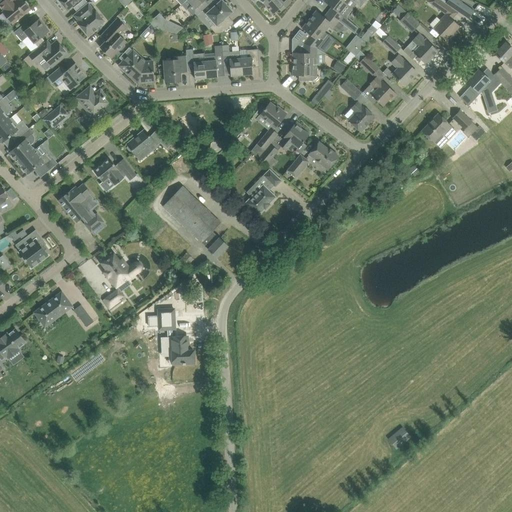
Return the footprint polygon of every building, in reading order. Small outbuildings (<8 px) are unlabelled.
[(13,24),(31,9),(28,6),(29,5),(26,1),(24,1),(23,0),(21,0),(20,1),(19,0),(16,0),(3,0),(0,3),(0,5),(4,10),(3,11),(13,24)] [(67,8),(68,9),(79,0),(59,0),(63,3),(62,5),(65,8),(67,8)] [(188,0),(193,4),(188,9),(193,15),(195,13),(197,15),(207,6),(203,2),(204,0),(188,0)] [(207,6),(197,15),(209,29),(211,27),(216,33),(224,32),(232,24),(226,17),(232,11),(227,5),(227,4),(226,3),(226,2),(225,2),(224,2),(222,0),(221,0),(218,3),(215,0),(213,0),(209,5),(207,6)] [(271,0),(266,5),(274,14),(281,8),(282,9),(291,1),(290,0),(271,0)] [(336,18),(348,28),(355,33),(358,28),(347,19),(347,16),(352,9),(341,0),(325,0),(324,1),(332,7),(328,12),(336,18)] [(341,0),(352,9),(357,4),(355,2),(356,0),(341,0)] [(441,0),(429,0),(428,2),(445,15),(440,20),(442,21),(435,28),(448,41),(458,30),(457,30),(460,26),(452,19),(459,12),(456,10),(441,0)] [(133,1),(127,6),(134,14),(140,10),(133,1)] [(462,1),(456,10),(459,12),(469,18),(474,10),(462,1)] [(79,21),(77,22),(89,36),(99,28),(97,27),(105,21),(94,8),(93,9),(88,2),(74,14),(79,21)] [(419,24),(407,13),(398,4),(394,9),(403,17),(400,20),(412,32),(419,24)] [(317,10),(310,19),(325,31),(336,18),(328,12),(324,17),(317,10)] [(106,41),(101,47),(112,57),(119,49),(121,51),(126,45),(124,44),(128,41),(121,34),(127,27),(118,18),(114,22),(107,30),(112,35),(106,41)] [(15,32),(22,41),(29,36),(39,47),(45,41),(42,37),(49,31),(39,19),(28,28),(25,24),(15,32)] [(310,19),(302,28),(310,34),(303,43),(317,48),(324,39),(328,34),(325,31),(310,19)] [(152,24),(147,29),(151,34),(156,34),(156,28),(152,24)] [(178,24),(173,32),(177,33),(184,27),(178,24)] [(394,53),(400,47),(389,36),(379,28),(375,32),(384,41),(383,42),(394,53)] [(213,33),(204,35),(205,45),(214,43),(213,33)] [(419,33),(413,40),(419,46),(414,52),(417,55),(419,57),(426,64),(439,51),(431,44),(426,39),(419,33)] [(367,43),(356,34),(346,48),(356,56),(367,43)] [(68,54),(59,44),(57,46),(55,43),(51,46),(47,40),(29,55),(37,64),(45,58),(52,66),(68,54)] [(511,47),(506,42),(495,53),(502,60),(511,68),(511,67),(511,47)] [(293,52),(293,64),(317,64),(323,67),(324,52),(317,48),(303,43),(303,53),(293,52)] [(216,52),(205,53),(205,61),(207,78),(218,77),(218,76),(217,67),(224,66),(222,45),(215,46),(216,52)] [(231,76),(243,75),(241,57),(241,51),(230,52),(229,45),(222,45),(224,66),(230,66),(231,76)] [(146,83),(147,84),(151,84),(152,82),(152,81),(154,81),(153,60),(146,60),(133,48),(132,49),(130,47),(120,57),(124,61),(120,65),(138,83),(146,82),(146,83)] [(187,55),(188,70),(194,69),(195,79),(207,78),(205,61),(199,62),(198,54),(194,54),(193,49),(186,49),(187,55)] [(241,57),(243,75),(254,74),(253,64),(260,64),(258,49),(247,50),(247,57),(241,57)] [(356,56),(355,57),(360,62),(373,75),(379,68),(366,56),(361,51),(356,56)] [(188,71),(188,70),(187,55),(176,56),(176,59),(164,60),(166,82),(181,81),(180,72),(188,71)] [(391,79),(394,75),(405,86),(418,73),(405,60),(405,61),(398,55),(392,62),(398,68),(393,73),(387,68),(383,72),(391,79)] [(337,61),(333,68),(343,75),(347,67),(337,61)] [(49,76),(57,86),(64,81),(70,89),(73,87),(75,88),(79,84),(78,82),(86,76),(76,64),(66,72),(61,66),(49,76)] [(293,64),(293,75),(299,75),(299,80),(311,80),(317,76),(317,64),(293,64)] [(495,75),(511,93),(511,77),(503,67),(495,75)] [(470,80),(468,82),(472,86),(469,89),(477,96),(480,93),(481,92),(482,92),(483,92),(484,93),(484,104),(493,104),(492,95),(492,93),(493,92),(493,91),(501,83),(488,68),(487,68),(488,69),(484,74),(480,70),(473,77),(472,77),(470,80)] [(337,82),(341,86),(355,99),(362,93),(347,79),(343,75),(337,82)] [(370,93),(366,98),(373,104),(377,100),(383,106),(392,96),(394,98),(397,94),(382,80),(381,81),(376,77),(369,84),(376,90),(372,94),(370,93)] [(325,84),(317,95),(322,99),(324,96),(329,90),(330,88),(333,84),(329,80),(325,84)] [(79,96),(77,98),(88,111),(90,109),(95,115),(93,117),(94,118),(98,123),(107,115),(103,110),(101,108),(108,103),(104,98),(105,97),(105,96),(106,96),(101,89),(96,93),(90,86),(86,90),(79,96)] [(0,126),(12,117),(9,118),(6,114),(10,110),(11,107),(7,103),(9,101),(5,96),(3,98),(0,100),(0,126)] [(351,108),(345,115),(350,119),(349,120),(361,131),(375,116),(368,110),(363,106),(358,101),(357,102),(351,108)] [(262,106),(254,116),(257,118),(260,115),(276,127),(280,121),(287,114),(281,109),(280,110),(270,102),(266,108),(263,106),(262,106)] [(60,105),(43,119),(50,128),(68,114),(60,105)] [(43,118),(48,113),(44,109),(39,114),(43,118)] [(460,110),(453,117),(465,129),(472,122),(460,110)] [(438,113),(422,131),(429,138),(434,142),(435,141),(441,147),(448,140),(443,135),(451,126),(446,120),(438,113)] [(12,117),(0,126),(0,142),(1,142),(2,143),(12,135),(14,136),(16,134),(19,137),(28,129),(22,121),(18,125),(12,117)] [(285,137),(280,144),(287,150),(292,143),(298,148),(296,150),(301,153),(307,146),(303,142),(309,135),(295,123),(284,137),(285,137)] [(478,127),(471,134),(477,140),(486,131),(482,127),(478,127)] [(16,159),(19,163),(37,148),(32,142),(34,140),(35,139),(34,137),(32,134),(34,133),(30,128),(28,129),(19,137),(16,139),(20,144),(10,152),(12,154),(12,156),(14,158),(16,159)] [(259,158),(270,144),(278,134),(270,128),(251,152),(259,158)] [(127,146),(127,148),(130,151),(131,151),(132,150),(138,157),(150,147),(153,150),(161,143),(167,148),(170,145),(172,143),(157,130),(151,137),(145,129),(127,144),(128,145),(127,146)] [(339,156),(332,150),(331,151),(319,142),(309,154),(328,169),(339,156)] [(270,144),(259,158),(267,165),(279,151),(270,144)] [(37,148),(19,163),(22,167),(22,169),(24,171),(26,172),(28,174),(43,161),(46,164),(54,158),(48,151),(43,155),(37,148)] [(295,176),(308,161),(300,155),(288,170),(295,176)] [(106,162),(94,171),(103,182),(109,177),(115,185),(124,177),(126,175),(130,180),(137,175),(123,159),(117,164),(118,164),(116,166),(110,158),(110,159),(109,158),(106,161),(106,162)] [(415,165),(408,171),(413,177),(420,171),(415,165)] [(252,208),(250,210),(256,216),(257,214),(258,215),(264,208),(266,209),(271,204),(270,203),(276,197),(269,191),(275,185),(276,186),(281,181),(270,170),(265,175),(269,180),(259,190),(257,188),(250,195),(252,197),(246,203),(252,208)] [(402,177),(396,182),(401,189),(407,184),(402,177)] [(94,197),(91,193),(84,184),(78,188),(76,186),(71,191),(70,190),(65,194),(65,193),(60,197),(61,198),(59,200),(77,222),(88,212),(92,210),(86,203),(94,197)] [(0,221),(2,221),(0,217),(0,211),(2,210),(0,206),(0,203),(7,200),(6,198),(9,196),(3,186),(0,188),(0,187),(0,221)] [(164,206),(210,251),(217,257),(228,246),(212,231),(221,222),(213,215),(183,186),(164,206)] [(84,224),(92,232),(104,222),(97,213),(84,224)] [(15,231),(10,235),(14,241),(20,237),(22,238),(27,234),(24,229),(17,234),(15,231)] [(28,245),(20,252),(23,257),(22,258),(26,264),(28,262),(31,267),(48,255),(45,251),(48,248),(45,244),(46,243),(36,230),(24,239),(28,245)] [(3,238),(0,240),(0,250),(8,245),(3,238)] [(114,253),(101,263),(106,270),(103,272),(113,284),(114,284),(116,288),(128,279),(129,280),(141,271),(142,269),(142,266),(142,264),(140,262),(138,261),(134,261),(132,262),(128,266),(123,259),(120,261),(114,253)] [(182,271),(193,259),(187,253),(175,265),(182,271)] [(118,289),(103,300),(110,309),(120,301),(119,299),(122,296),(118,289)] [(62,292),(35,312),(45,326),(72,306),(62,292)] [(81,304),(74,310),(87,327),(94,321),(81,304)] [(174,309),(158,310),(159,329),(168,329),(168,337),(161,337),(162,353),(173,352),(173,364),(183,364),(186,364),(186,363),(195,363),(194,350),(188,351),(187,343),(187,336),(173,337),(172,329),(175,329),(174,309)] [(18,347),(26,341),(16,329),(8,335),(7,333),(0,338),(0,350),(0,356),(2,359),(7,356),(8,358),(20,350),(18,347)] [(111,339),(105,344),(109,349),(115,344),(111,339)] [(147,353),(132,357),(135,367),(149,364),(147,353)] [(403,427),(388,439),(397,449),(411,437),(403,427)]
